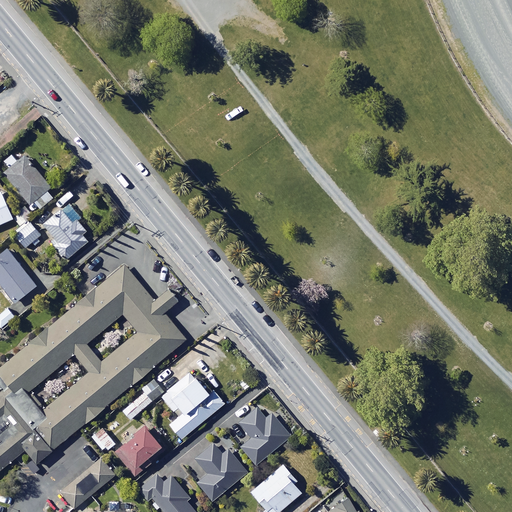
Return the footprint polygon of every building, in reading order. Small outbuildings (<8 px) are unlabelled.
[(34,202),(39,207),(53,196),(48,190),(50,189),(24,158),(19,163),(12,155),(4,162),(10,169),(4,174),(30,205),(34,202)] [(0,225),(13,220),(1,193),(0,193),(0,225)] [(64,262),(89,243),(83,236),(86,234),(78,222),(80,220),(69,205),(43,225),(59,246),(54,249),(64,262)] [(41,235),(30,223),(16,237),(27,248),(41,235)] [(37,287),(7,249),(0,254),(0,285),(14,304),(37,287)] [(124,262),(0,364),(0,374),(7,383),(0,388),(0,468),(24,449),(35,462),(186,336),(164,310),(178,298),(167,286),(153,297),(124,262)] [(17,318),(8,307),(0,313),(0,330),(0,331),(17,318)] [(191,372),(162,397),(173,411),(177,407),(183,414),(170,425),(182,439),(224,403),(214,391),(210,394),(191,372)] [(162,394),(154,384),(123,410),(131,420),(162,394)] [(239,423),(251,439),(241,448),(255,465),(290,437),(272,414),(266,419),(257,408),(239,423)] [(116,442),(100,427),(90,436),(106,452),(116,442)] [(166,451),(146,427),(116,452),(136,476),(150,464),(166,451)] [(222,455),(213,445),(196,460),(208,475),(199,483),(213,501),(247,473),(228,450),(222,455)] [(113,474),(100,459),(61,493),(74,508),(113,474)] [(296,481),(283,465),(251,492),(266,510),(263,511),(279,511),(302,493),(293,483),(296,481)] [(147,502),(152,498),(155,503),(153,505),(157,510),(160,508),(162,511),(194,511),(187,502),(191,500),(172,477),(164,484),(157,475),(138,490),(147,502)] [(357,511),(347,496),(328,510),(329,511),(328,511),(357,511)]
